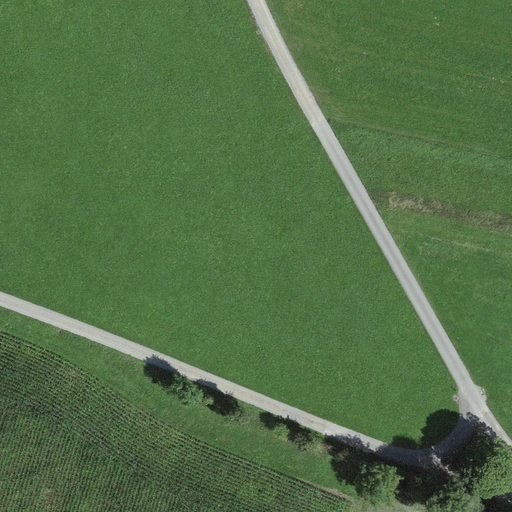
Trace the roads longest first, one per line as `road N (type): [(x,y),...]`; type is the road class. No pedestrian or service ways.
road 1 (track): [(511,500),(0,305)]
road 2 (track): [(254,0),(470,390),(511,444)]
